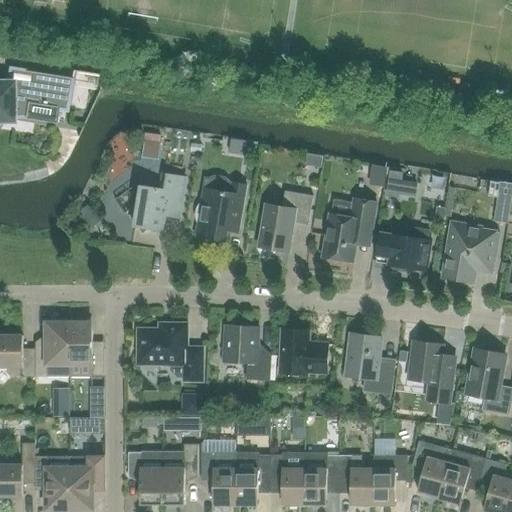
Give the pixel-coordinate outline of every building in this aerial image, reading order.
[(0,82),(0,122),(13,122),(13,116),(25,116),(24,118),(26,118),(28,104),(65,110),(70,79),(72,80),(73,79),(25,71),(25,72),(31,73),(29,88),(13,88),(13,82),(0,82)] [(162,142),(144,139),(142,158),(159,160),(162,142)] [(231,139),(229,151),(246,154),(248,141),(231,139)] [(391,171),(387,196),(400,198),(404,173),(391,171)] [(179,218),(183,193),(186,178),(168,175),(166,191),(141,187),(138,206),(128,213),(135,223),(135,226),(138,227),(143,234),(149,229),(163,231),(165,216),(179,218)] [(247,186),(233,184),(231,183),(227,180),(224,178),(220,177),(216,177),(213,178),(209,180),(205,179),(201,203),(199,206),(197,209),(196,213),(196,216),(197,220),(198,223),(196,237),(224,241),(227,225),(240,227),(247,186)] [(259,247),(289,252),(294,223),(309,225),(313,196),(285,192),(283,208),(266,205),(259,247)] [(495,222),(507,224),(511,197),(499,195),(495,222)] [(354,263),(357,245),(369,248),(377,201),(354,197),(353,202),(334,199),(332,215),(330,214),(322,258),(354,263)] [(73,234),(116,228),(112,201),(69,207),(73,234)] [(474,283),(478,259),(494,262),(499,232),(483,230),(483,228),(452,223),(443,278),(474,283)] [(427,271),(432,242),(429,241),(430,231),(412,228),(410,238),(394,235),(395,232),(382,229),(378,254),(390,256),(388,269),(401,271),(401,267),(427,271)] [(70,364),(70,319),(52,319),(52,324),(48,324),(48,350),(36,349),(36,376),(58,376),(58,364),(70,364)] [(89,319),(70,319),(70,364),(70,376),(82,376),(105,376),(105,350),(93,350),(93,324),(89,324),(89,319)] [(158,365),(172,365),(172,371),(178,377),(185,377),(185,381),(202,381),(203,349),(187,349),(187,325),(167,325),(167,331),(139,330),(139,364),(142,364),(142,367),(146,371),(154,371),(158,367),(158,365)] [(272,356),(258,355),(260,328),(226,326),(224,362),(248,363),(247,380),(270,381),(272,356)] [(328,344),(309,343),(310,331),(282,330),(280,373),(308,375),(308,373),(327,374),(328,344)] [(395,366),(378,364),(381,338),(353,334),(347,376),(366,379),(364,391),(391,395),(395,366)] [(36,378),(36,376),(36,349),(24,349),(24,336),(0,336),(0,367),(23,368),(23,378),(36,378)] [(456,357),(442,356),(444,346),(414,342),(409,379),(430,382),(427,401),(450,404),(456,357)] [(511,399),(511,388),(500,386),(506,356),(475,350),(467,394),(485,397),(483,410),(509,415),(511,399)] [(202,396),(184,396),(184,414),(202,415),(202,396)] [(73,434),(98,434),(98,420),(73,420),(73,434)] [(476,442),(489,445),(492,435),(478,432),(476,442)] [(440,498),(453,450),(419,441),(413,466),(425,469),(418,492),(440,498)] [(36,483),(36,457),(36,444),(23,443),(23,465),(0,465),(0,496),(24,497),(24,484),(36,483)] [(176,452),(163,453),(163,468),(163,505),(186,505),(186,478),(198,478),(198,444),(184,445),(184,452),(176,452)] [(478,490),(486,459),(453,450),(440,498),(461,504),(466,487),(478,490)] [(236,505),(236,469),(237,451),(236,451),(236,453),(202,453),(202,481),(214,481),(214,505),(236,505)] [(259,492),(271,492),(271,456),(259,456),(259,453),(237,453),(237,451),(236,469),(236,505),(259,505),(259,492)] [(163,453),(142,452),(129,453),(129,478),(141,478),(141,505),(163,505),(163,468),(163,453)] [(282,456),(271,456),(271,492),(283,492),(283,505),(305,505),(305,456),(305,453),(282,453),(282,456)] [(328,493),(340,493),(340,456),(328,456),(328,453),(305,453),(305,456),(305,505),(327,505),(328,493)] [(352,505),(374,505),(374,469),(362,469),(362,456),(340,456),(340,493),(352,493),(352,505)] [(374,456),(374,469),(374,505),(396,505),(396,481),(408,481),(408,456),(374,456)] [(70,511),(70,469),(58,469),(58,457),(36,457),(36,483),(48,483),(48,509),(52,509),(51,511),(70,511)] [(70,457),(70,469),(70,511),(88,511),(89,509),(93,509),(93,483),(105,483),(105,457),(82,457),(70,457)] [(491,511),(507,511),(511,494),(511,479),(506,478),(506,465),(486,459),(478,490),(489,493),(485,510),(491,511)]
